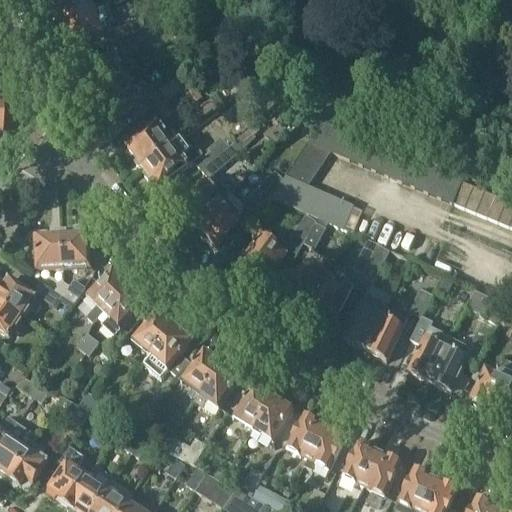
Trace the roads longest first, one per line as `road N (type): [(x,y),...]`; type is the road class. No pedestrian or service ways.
road 1 (residential): [(511,469),(340,388),(236,323),(159,256),(64,144)]
road 2 (residential): [(64,144),(21,54),(6,0)]
